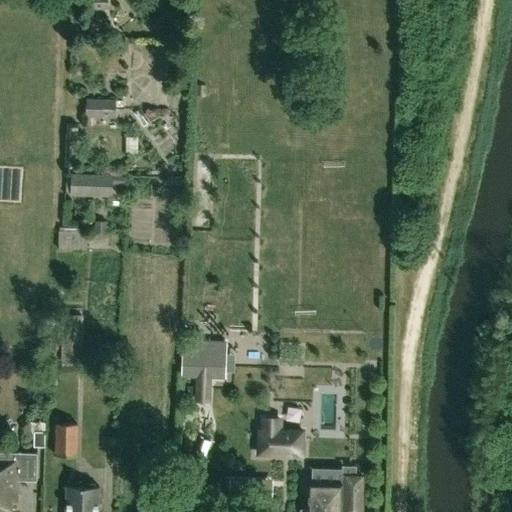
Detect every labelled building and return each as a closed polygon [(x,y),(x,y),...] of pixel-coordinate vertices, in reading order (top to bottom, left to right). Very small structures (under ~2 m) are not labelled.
[(107,10),(107,0),(90,0),(90,8),(107,10)] [(115,117),(116,100),(87,99),(86,116),(115,117)] [(78,166),(79,139),(70,138),(69,166),(78,166)] [(126,184),(126,175),(113,174),(71,172),(71,195),(113,196),(113,184),(126,184)] [(107,232),(108,220),(95,220),(94,231),(107,232)] [(87,250),(87,228),(59,227),(57,249),(87,250)] [(82,362),(83,314),(61,314),(61,361),(82,362)] [(213,376),(215,341),(183,340),(181,375),(213,376)] [(302,454),(303,430),(279,430),(279,418),(263,418),(263,429),(259,429),(258,453),(302,454)] [(79,455),(79,422),(55,422),(54,454),(79,455)] [(34,430),(34,446),(44,446),(44,430),(34,430)] [(0,451),(0,507),(16,508),(17,480),(37,480),(37,452),(0,451)] [(360,511),(361,493),(361,474),(355,474),(340,474),(339,483),(310,482),(309,509),(300,508),(300,511),(360,511)] [(245,499),(245,486),(231,485),(231,499),(245,499)] [(98,511),(98,486),(67,486),(66,511),(98,511)]
